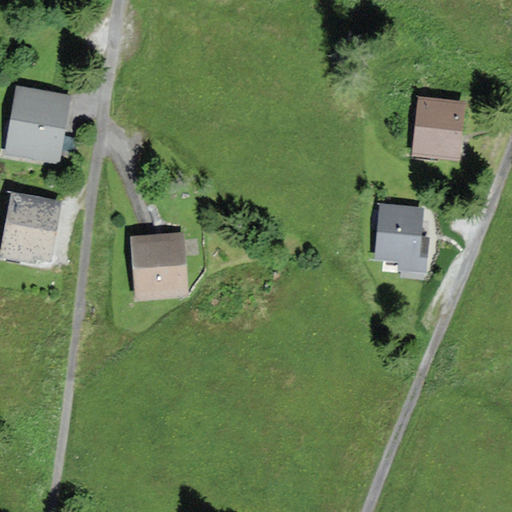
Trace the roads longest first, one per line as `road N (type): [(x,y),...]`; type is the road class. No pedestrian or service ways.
road 1 (residential): [(54,511),(119,0)]
road 2 (residential): [(511,153),(367,511)]
